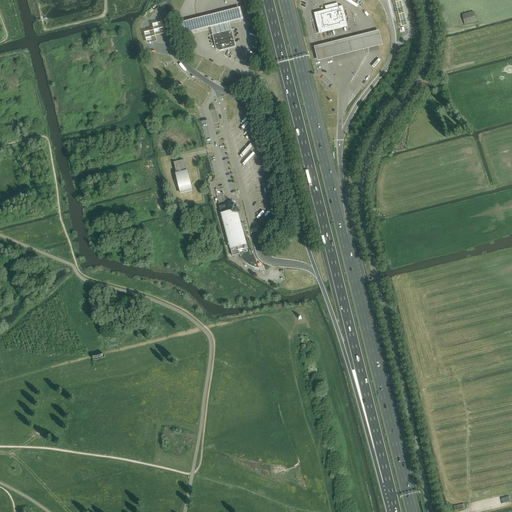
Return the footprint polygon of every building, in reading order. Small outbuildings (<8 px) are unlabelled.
[(394,0),(401,27),(407,25),(401,0),(394,0)] [(326,10),(317,13),(321,30),(346,24),(347,24),(342,6),(338,7),(337,3),(325,6),(326,10)] [(240,7),(183,21),(186,33),(243,19),(240,7)] [(473,12),(462,15),(464,25),(476,22),(473,12)] [(159,23),(152,25),(154,31),(144,34),(148,45),(157,43),(156,37),(161,35),(166,34),(162,22),(159,23)] [(231,30),(228,31),(228,32),(223,33),(216,35),(216,34),(213,35),(213,34),(213,35),(212,35),(212,36),(212,35),(216,49),(219,51),(235,47),(236,47),(236,46),(231,30)] [(379,31),(314,47),(318,61),(382,45),(379,31)] [(184,160),(173,163),(181,194),(192,191),(184,160)] [(233,208),(228,207),(228,205),(219,207),(221,216),(222,216),(229,243),(228,243),(228,245),(229,245),(231,252),(230,253),(231,255),(232,255),(232,256),(239,254),(239,256),(240,257),(241,259),(243,261),(245,262),(247,264),(249,265),(250,266),(252,267),(254,268),(256,268),(259,269),(259,268),(246,237),(248,236),(244,223),(240,224),(238,214),(239,214),(240,214),(240,213),(241,212),(240,212),(236,206),(236,205),(235,205),(234,205),(234,206),(233,208)]
